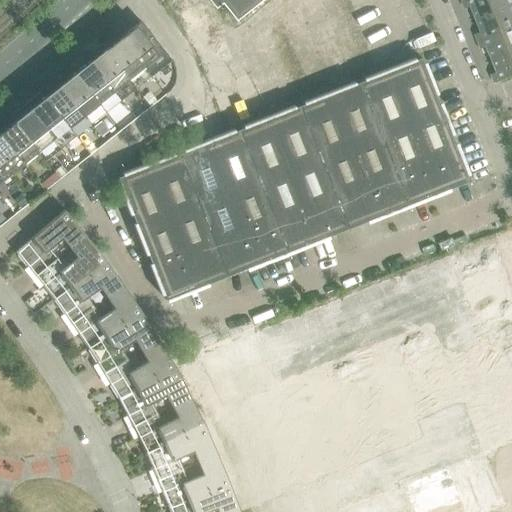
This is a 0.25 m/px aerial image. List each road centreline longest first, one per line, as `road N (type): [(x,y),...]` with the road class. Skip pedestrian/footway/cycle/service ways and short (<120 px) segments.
road 1 (residential): [(94,173),(93,210),(173,333),(511,201)]
road 2 (residential): [(122,511),(43,359),(0,304)]
road 3 (residential): [(94,173),(190,97),(190,60),(145,0)]
road 4 (residential): [(0,248),(94,173)]
